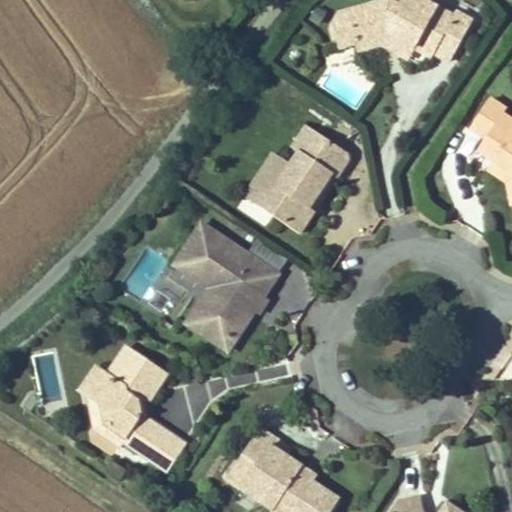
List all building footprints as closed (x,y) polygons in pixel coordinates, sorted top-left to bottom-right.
[(341,15),(333,27),(339,49),(357,44),(356,39),(384,31),(417,49),(432,57),(434,53),(450,61),(472,22),(456,13),(453,17),(422,0),(401,0),(398,6),(391,2),(389,1),(341,15)] [(417,49),(384,31),(356,39),(357,44),(359,51),(383,44),(411,60),(417,49)] [(490,99),(470,130),(486,140),(478,152),(494,163),(511,174),(511,119),(504,114),(506,110),(490,99)] [(292,148),(298,152),(290,165),(261,208),(299,234),(314,212),(309,209),(331,174),(337,178),(348,161),(347,153),(307,126),(292,148)] [(261,208),(290,165),(273,154),(244,197),(261,208)] [(511,174),(494,163),(489,171),(511,186),(511,174)] [(183,271),(210,230),(202,225),(175,266),(183,271)] [(278,275),(210,230),(183,271),(175,266),(167,278),(188,292),(196,280),(211,289),(218,294),(200,321),(234,343),(254,312),(255,311),(247,305),(255,293),(263,298),(264,297),(278,275)] [(234,343),(200,321),(218,294),(211,289),(187,324),(228,352),(234,343)] [(268,300),(264,297),(263,298),(255,293),(247,305),(255,311),(254,312),(259,315),(268,300)] [(54,348),(30,354),(42,404),(66,398),(54,348)] [(107,376),(96,368),(80,391),(88,396),(101,405),(105,424),(99,433),(119,446),(122,441),(144,456),(162,429),(140,415),(138,403),(150,400),(166,375),(126,348),(107,376)] [(105,424),(101,405),(88,396),(95,430),(99,433),(105,424)] [(166,471),(184,444),(162,429),(144,456),(166,471)] [(260,429),(244,453),(258,463),(270,445),(286,456),(290,450),(260,429)] [(244,453),(226,480),(272,511),(270,511),(332,511),(340,501),(312,482),(299,473),(303,468),(286,456),(270,445),(258,463),(244,453)] [(316,476),(303,468),(299,473),(312,482),(316,476)] [(424,511),(421,497),(399,501),(391,511),(462,511),(447,502),(440,511),(424,511)]
